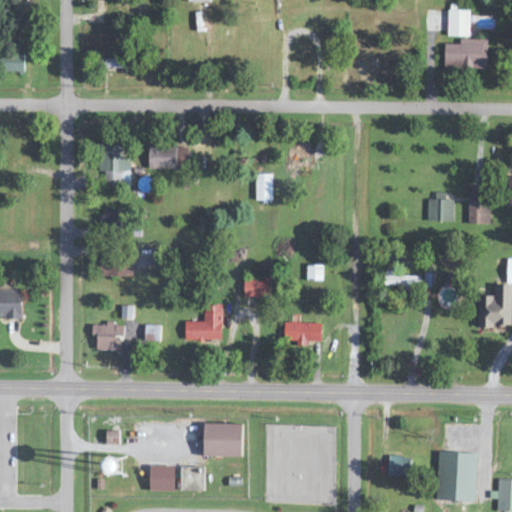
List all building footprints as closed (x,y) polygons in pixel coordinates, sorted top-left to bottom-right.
[(469,38),(470,7),(448,6),(447,37),(469,38)] [(487,40),(460,40),(460,45),(445,45),(444,69),(486,70),(487,40)] [(24,55),(1,56),(2,74),(24,74),(24,55)] [(106,69),(123,69),(124,61),(106,60),(106,69)] [(148,170),(188,170),(188,148),(148,147),(148,170)] [(272,202),(272,176),(256,176),(256,202),(272,202)] [(469,226),(490,225),(489,189),(469,190),(469,226)] [(428,201),(427,223),(453,223),(454,201),(446,201),(446,194),(435,194),(435,201),(428,201)] [(103,227),(118,227),(119,211),(104,211),(103,227)] [(307,281),(322,281),(323,265),(307,265),(307,281)] [(384,287),(420,288),(420,277),(394,276),(395,272),(384,271),(384,287)] [(243,297),(270,299),(271,279),(244,277),(243,297)] [(478,295),(477,327),(511,328),(511,300),(511,285),(494,285),(494,296),(478,295)] [(21,321),(21,292),(0,291),(0,316),(6,316),(6,321),(21,321)] [(185,322),(185,341),(221,342),(222,305),(204,305),(204,322),(185,322)] [(121,319),(133,319),(133,306),(121,306),(121,319)] [(322,324),(286,322),(285,341),(321,343),(322,324)] [(125,326),(115,326),(115,325),(92,324),(91,336),(96,336),(96,350),(119,351),(119,336),(124,336),(125,326)] [(145,342),(160,342),(161,326),(145,326),(145,342)] [(242,457),(242,425),(204,424),(203,457),(242,457)] [(437,500),(475,502),(477,454),(438,452),(437,500)] [(408,477),(408,457),(389,457),(388,476),(408,477)] [(175,467),(150,466),(150,491),(175,491),(175,467)] [(181,491),(204,491),(204,467),(181,467),(181,491)] [(511,511),(511,480),(498,480),(498,492),(490,492),(490,499),(497,499),(497,511),(511,511)]
